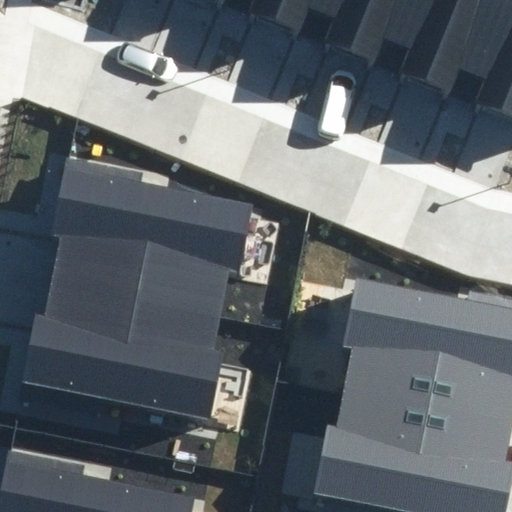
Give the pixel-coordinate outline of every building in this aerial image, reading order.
[(309,9),(332,19),(339,0),(252,0),(248,11),(300,31),(309,9)] [(383,38),(410,49),(430,0),(339,0),(332,19),(321,45),(372,66),(383,38)] [(460,68),(484,77),(511,5),(511,0),(430,0),(410,49),(400,75),(449,95),(460,68)] [(511,5),(484,77),(473,104),(511,120),(511,5)] [(141,183),(143,172),(65,157),(49,238),(61,240),(52,283),(220,315),(229,267),(239,269),(252,205),(141,183)] [(354,351),(346,391),(511,423),(511,296),(472,289),(469,300),(357,279),(343,349),(354,351)] [(18,396),(96,412),(98,401),(209,422),(222,357),(212,356),(220,315),(52,283),(46,318),(34,315),(18,396)] [(511,431),(511,423),(346,391),(338,429),(328,427),(314,496),(395,511),(505,511),(511,480),(511,463),(506,463),(511,431)] [(84,477),(86,466),(8,451),(0,490),(0,511),(191,511),(194,499),(84,477)]
